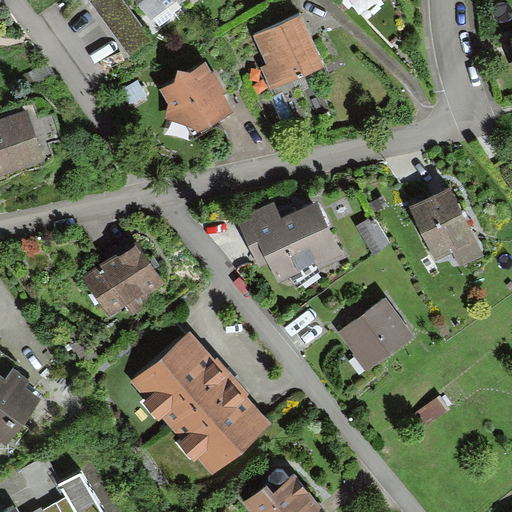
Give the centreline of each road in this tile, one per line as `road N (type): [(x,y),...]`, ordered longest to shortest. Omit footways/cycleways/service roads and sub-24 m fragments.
road 1 (residential): [(157,191),(415,511)]
road 2 (residential): [(476,119),(447,0)]
